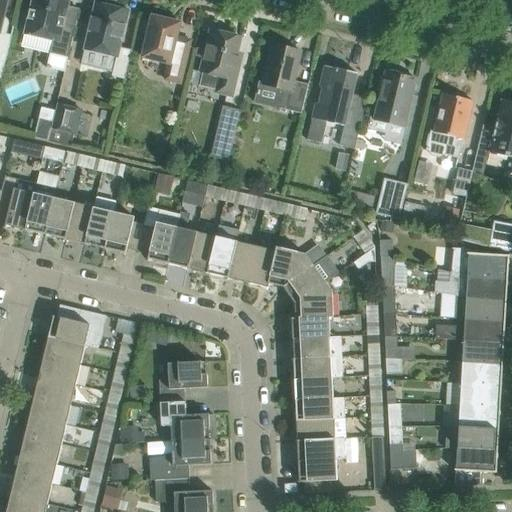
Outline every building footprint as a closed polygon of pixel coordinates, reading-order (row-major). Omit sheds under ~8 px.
[(0,0),(0,80),(1,80),(12,35),(10,35),(6,34),(8,27),(8,26),(8,24),(8,23),(8,21),(7,20),(6,19),(5,18),(4,17),(7,0),(0,0)] [(25,15),(22,27),(25,30),(24,34),(53,41),(50,54),(68,58),(79,11),(67,8),(69,0),(32,0),(29,14),(25,15)] [(116,56),(111,76),(124,80),(131,50),(120,48),(128,11),(120,9),(119,4),(116,1),(111,0),(107,2),(104,5),(95,3),(84,48),(116,56)] [(190,41),(176,38),(180,23),(152,16),(151,21),(147,35),(142,58),(169,64),(165,80),(180,83),(190,41)] [(138,32),(147,35),(151,21),(141,19),(138,32)] [(210,31),(200,72),(204,73),(200,87),(217,90),(216,93),(232,96),(239,67),(242,55),(236,53),(240,38),(210,31)] [(279,108),(301,114),(308,85),(294,81),(301,52),(272,45),(262,84),(278,88),(276,95),(282,96),(279,108)] [(315,103),(306,140),(321,144),(326,122),(344,126),(339,146),(354,149),(363,114),(348,111),(352,95),(357,75),(357,74),(324,66),(319,88),(323,88),(319,104),(315,103)] [(371,118),(368,130),(386,134),(388,123),(405,127),(407,118),(416,79),(385,72),(384,77),(381,77),(377,91),(380,92),(374,119),(371,118)] [(443,94),(434,132),(430,131),(426,151),(429,152),(431,155),(439,157),(443,155),(444,155),(459,159),(463,140),(464,140),(473,101),(443,94)] [(511,102),(502,100),(495,128),(489,153),(506,157),(503,172),(511,174),(511,102)] [(57,105),(53,121),(51,128),(73,133),(76,134),(82,111),(57,105)] [(228,161),(240,111),(222,106),(210,157),(228,161)] [(48,141),(51,128),(53,121),(39,118),(34,138),(48,141)] [(489,153),(495,128),(483,125),(477,150),(489,153)] [(11,149),(11,152),(26,156),(29,143),(14,139),(11,149)] [(42,158),(62,163),(65,152),(45,147),(42,158)] [(85,156),(65,152),(62,163),(82,167),(85,156)] [(350,156),(339,154),(335,169),(346,172),(350,156)] [(105,161),(85,156),(82,167),(102,172),(105,161)] [(125,166),(105,161),(102,172),(122,177),(125,166)] [(452,194),(466,197),(472,171),(458,168),(452,194)] [(155,187),(171,191),(174,179),(158,175),(155,187)] [(2,191),(0,197),(0,219),(6,220),(5,225),(4,227),(5,228),(6,225),(25,230),(37,184),(5,176),(2,191)] [(237,176),(234,186),(253,190),(255,181),(237,176)] [(376,214),(399,220),(408,185),(384,179),(376,214)] [(185,192),(205,197),(207,186),(187,181),(185,192)] [(37,184),(25,230),(45,235),(44,237),(45,237),(54,198),(56,188),(37,184)] [(227,190),(207,186),(205,197),(225,201),(227,190)] [(225,201),(244,206),(247,195),(227,190),(225,201)] [(267,200),(247,195),(244,206),(264,211),(267,200)] [(94,208),(84,247),(85,247),(85,244),(105,249),(114,213),(116,202),(96,197),(94,208)] [(46,235),(65,240),(74,203),(54,198),(45,237),(46,235)] [(264,211),(284,216),(287,205),(267,200),(264,211)] [(84,246),(84,247),(94,208),(74,203),(65,240),(84,244),(84,246)] [(406,203),(402,219),(413,221),(417,206),(406,203)] [(307,209),(287,205),(284,216),(304,220),(307,209)] [(148,262),(148,260),(168,264),(180,214),(148,207),(144,225),(138,252),(148,255),(147,259),(147,261),(148,262)] [(446,207),(442,226),(456,230),(460,211),(446,207)] [(176,228),(168,264),(187,269),(187,271),(196,232),(186,230),(190,214),(180,212),(180,214),(176,228)] [(126,249),(138,252),(144,225),(133,222),(134,217),(114,213),(105,249),(124,254),(124,256),(125,256),(125,254),(126,249)] [(395,225),(383,222),(381,231),(393,234),(395,225)] [(489,248),(509,252),(511,252),(511,225),(494,222),(489,248)] [(374,247),(362,230),(353,237),(365,254),(374,247)] [(188,269),(207,274),(216,237),(196,232),(187,271),(188,271),(188,269)] [(226,280),(227,280),(236,242),(216,237),(207,274),(227,278),(226,280)] [(381,257),(389,257),(393,256),(392,240),(380,241),(381,257)] [(228,279),(247,283),(256,247),(236,242),(227,280),(227,281),(228,279)] [(276,251),(268,284),(269,284),(282,287),(281,288),(282,288),(283,287),(326,256),(319,246),(306,255),(305,254),(277,247),(276,247),(275,251),(276,251)] [(266,290),(267,290),(276,251),(275,251),(256,247),(247,283),(267,288),(266,290)] [(454,250),(452,272),(467,276),(507,278),(509,256),(468,253),(469,250),(452,249),(452,250),(454,250)] [(283,287),(282,288),(282,289),(283,288),(294,303),(293,304),(293,305),(295,304),(325,282),(339,273),(327,256),(326,256),(283,287)] [(389,257),(381,257),(381,269),(382,285),(395,287),(406,289),(408,263),(389,257)] [(436,283),(436,293),(441,294),(450,296),(466,297),(506,300),(507,278),(467,276),(452,272),(452,274),(451,284),(450,283),(438,283),(436,283)] [(289,318),(289,319),(333,317),(332,291),(325,282),(295,304),(293,305),(294,305),(295,305),(295,318),(289,318)] [(382,285),(383,315),(391,315),(396,315),(395,287),(382,285)] [(365,295),(366,315),(378,315),(377,294),(365,295)] [(441,294),(440,317),(454,318),(465,319),(505,321),(506,300),(466,297),(450,296),(441,294)] [(51,317),(53,317),(48,337),(98,349),(106,316),(60,305),(57,317),(51,316),(51,317)] [(378,315),(366,315),(367,336),(379,335),(378,315)] [(383,315),(384,327),(384,337),(397,337),(396,315),(391,315),(383,315)] [(292,339),(330,337),(329,318),(333,317),(289,319),(291,319),(292,339)] [(505,321),(465,319),(464,329),(456,329),(456,326),(436,325),(435,339),(464,340),(503,343),(505,321)] [(124,334),(119,354),(130,357),(135,336),(124,334)] [(379,355),(379,335),(367,336),(368,356),(379,355)] [(98,349),(48,337),(44,356),(41,356),(80,365),(85,346),(98,349)] [(340,337),(330,337),(292,339),(293,359),(291,359),(291,360),(341,357),(340,337)] [(397,337),(384,337),(385,359),(401,359),(401,347),(397,347),(397,337)] [(503,343),(464,340),(462,362),(502,364),(503,343)] [(130,357),(119,354),(114,374),(125,376),(130,357)] [(368,356),(369,376),(380,376),(379,355),(368,356)] [(44,357),(39,376),(75,385),(80,365),(41,356),(41,357),(44,357)] [(293,360),(294,380),(332,378),(342,378),(341,357),(291,360),(293,360)] [(401,359),(385,359),(386,375),(402,374),(401,359)] [(160,403),(185,402),(185,389),(207,388),(206,362),(168,364),(168,379),(159,381),(160,403)] [(502,364),(462,362),(461,384),(501,386),(502,364)] [(121,396),(125,376),(114,374),(110,393),(121,396)] [(71,405),(75,385),(39,376),(34,396),(32,395),(32,396),(71,405)] [(380,376),(369,376),(370,397),(381,396),(380,376)] [(333,398),(332,378),(294,380),(295,400),(293,400),(333,398)] [(501,386),(461,384),(460,405),(500,408),(501,386)] [(395,391),(387,392),(388,404),(396,403),(395,391)] [(116,416),(121,396),(110,393),(105,413),(116,416)] [(34,397),(30,416),(66,425),(71,405),(32,396),(34,397)] [(382,417),(381,396),(370,397),(371,417),(382,417)] [(296,421),(334,419),(344,418),(343,398),(333,398),(293,400),(293,401),(295,401),(296,421)] [(160,403),(161,426),(171,427),(171,434),(171,441),(210,439),(210,440),(216,440),(216,438),(215,416),(209,416),(209,414),(186,415),(185,402),(160,403)] [(401,403),(396,403),(388,404),(389,427),(402,427),(401,403)] [(500,408),(460,405),(458,427),(498,429),(500,408)] [(111,436),(116,416),(105,413),(100,433),(111,436)] [(23,435),(22,435),(61,445),(66,425),(30,416),(25,435),(23,435)] [(382,417),(371,417),(372,437),(372,438),(383,437),(382,417)] [(334,439),(334,419),(296,421),(297,441),(295,441),(334,439)] [(457,448),(497,451),(498,429),(458,427),(446,426),(445,448),(457,448)] [(120,427),(120,443),(138,443),(138,432),(138,427),(120,427)] [(389,427),(389,445),(402,444),(402,427),(389,427)] [(100,433),(95,453),(106,456),(111,436),(100,433)] [(56,465),(61,445),(22,435),(22,436),(25,436),(20,456),(56,465)] [(386,490),(384,463),(383,437),(372,438),(372,437),(374,491),(386,490)] [(150,481),(155,480),(189,479),(188,466),(211,464),(210,440),(210,439),(171,441),(172,456),(149,459),(150,481)] [(344,439),(334,439),(295,441),(295,442),(297,442),(298,461),(335,460),(345,459),(344,439)] [(403,452),(402,444),(389,445),(391,470),(416,469),(415,452),(403,452)] [(497,451),(457,448),(456,470),(455,469),(454,471),(456,471),(455,486),(453,486),(453,487),(483,486),(483,484),(482,485),(483,472),(496,473),(497,451)] [(106,456),(95,453),(91,473),(102,476),(106,456)] [(13,475),(52,484),(56,465),(20,456),(15,475),(13,475)] [(331,481),(336,481),(335,460),(298,461),(299,481),(297,481),(297,483),(299,482),(304,482),(304,494),(332,493),(331,481)] [(111,466),(112,480),(129,479),(128,465),(111,466)] [(91,473),(86,493),(97,495),(102,476),(91,473)] [(15,476),(11,495),(47,504),(52,484),(13,475),(13,476),(15,476)] [(189,479),(155,480),(156,503),(174,503),(174,511),(213,511),(212,491),(189,492),(189,479)] [(121,489),(106,485),(102,506),(116,509),(121,489)] [(92,511),(97,495),(86,493),(81,511),(92,511)] [(54,511),(56,506),(47,504),(11,495),(6,511),(54,511)]
